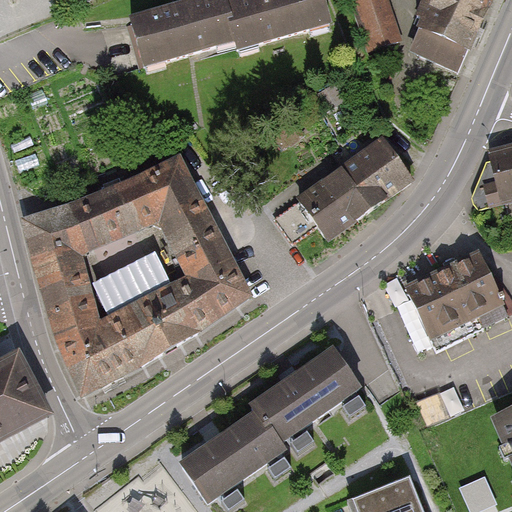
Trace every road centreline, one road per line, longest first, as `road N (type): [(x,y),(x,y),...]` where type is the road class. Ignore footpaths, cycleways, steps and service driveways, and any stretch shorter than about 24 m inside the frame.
road 1 (primary): [(481,104),(445,183),(382,252),(88,456)]
road 2 (tertiary): [(88,456),(45,368),(26,302)]
